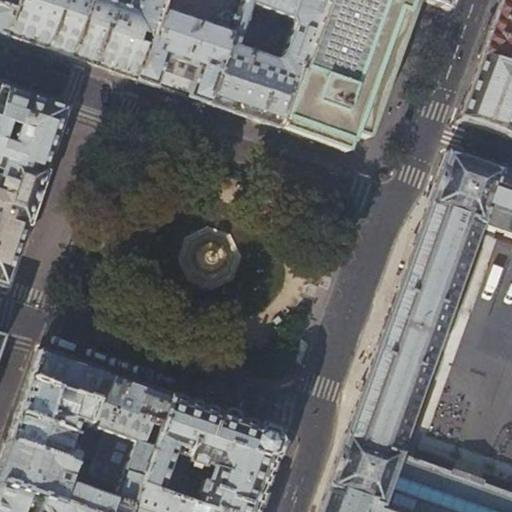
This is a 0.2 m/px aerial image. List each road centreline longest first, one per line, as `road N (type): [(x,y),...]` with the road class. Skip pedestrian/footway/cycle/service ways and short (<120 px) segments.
road 1 (residential): [(320,417),(26,323)]
road 2 (residential): [(425,129),(320,417)]
road 3 (residential): [(470,0),(425,129)]
